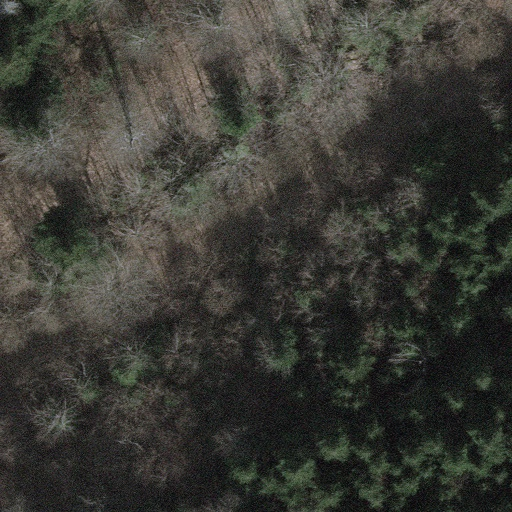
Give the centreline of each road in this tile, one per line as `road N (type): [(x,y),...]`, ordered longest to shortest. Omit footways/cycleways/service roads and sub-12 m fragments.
road 1 (track): [(0,384),(511,40)]
road 2 (track): [(0,242),(270,0)]
